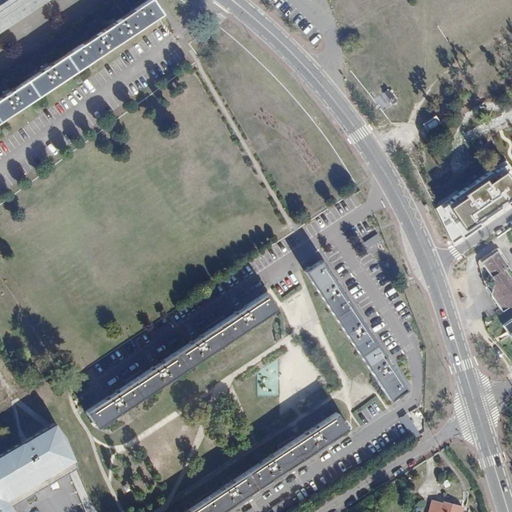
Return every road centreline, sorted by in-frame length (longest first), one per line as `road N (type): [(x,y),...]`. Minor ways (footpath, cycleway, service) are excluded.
road 1 (residential): [(334,230),(416,357),(416,400),(257,511)]
road 2 (residential): [(334,230),(91,392)]
road 3 (secondary): [(231,0),(329,94),(395,191)]
road 4 (residential): [(317,511),(476,409)]
road 5 (secondary): [(432,271),(476,409)]
